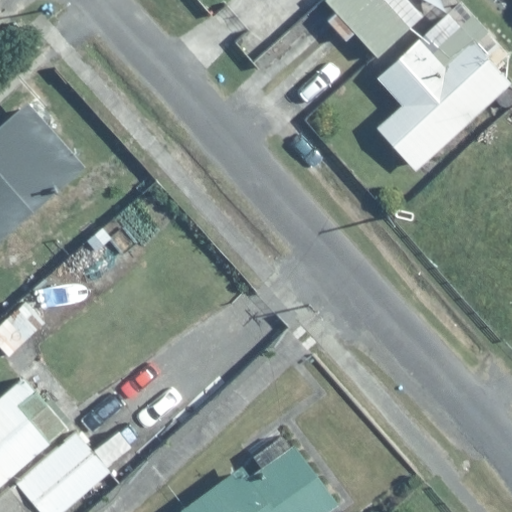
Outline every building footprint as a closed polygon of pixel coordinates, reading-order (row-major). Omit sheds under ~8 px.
[(322,0),(332,10),(326,16),(344,35),(350,29),(373,52),(418,9),(409,0),(322,0)] [(426,49),(411,32),(370,68),(399,101),(373,125),(410,166),(509,77),(458,20),(426,49)] [(46,132),(58,121),(33,93),(0,122),(0,231),(75,164),(46,132)] [(21,295),(0,316),(0,345),(9,354),(44,319),(21,295)] [(0,480),(49,440),(4,386),(0,390),(0,480)] [(0,511),(59,511),(107,471),(115,480),(158,443),(127,406),(100,429),(96,425),(87,433),(78,422),(0,489),(0,511)] [(177,505),(182,511),(318,511),(334,501),(285,430),(177,505)]
